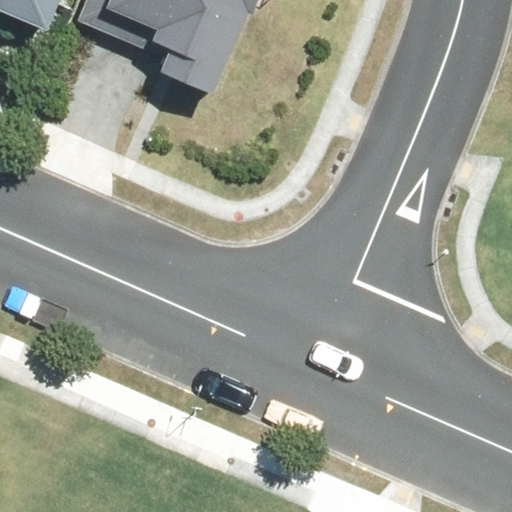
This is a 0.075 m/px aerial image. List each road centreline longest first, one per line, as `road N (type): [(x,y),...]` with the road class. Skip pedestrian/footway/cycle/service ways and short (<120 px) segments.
road 1 (residential): [(304,364),(449,41),(457,0)]
road 2 (tertiary): [(304,364),(0,225)]
road 3 (tertiary): [(511,454),(304,364)]
